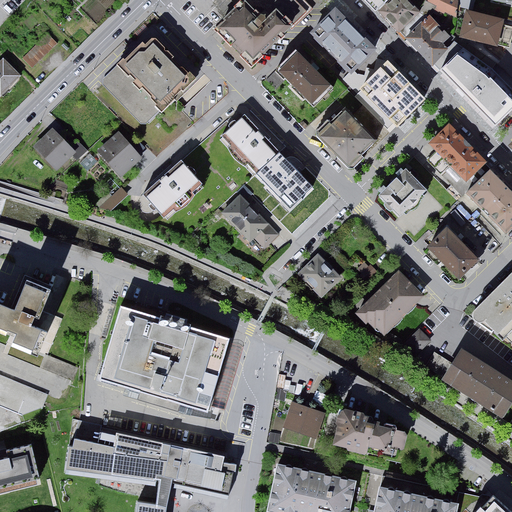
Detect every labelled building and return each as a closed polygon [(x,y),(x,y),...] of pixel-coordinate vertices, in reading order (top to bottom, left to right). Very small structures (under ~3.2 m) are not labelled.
[(416,10),(406,0),(393,0),(379,13),(395,30),(416,10)] [(460,2),(456,0),(428,0),(426,6),(454,17),(460,2)] [(262,25),(243,6),(216,32),(251,69),(292,30),(275,12),(262,25)] [(377,51),(335,10),(309,35),(351,77),(377,51)] [(492,18),(468,12),(462,36),(508,47),(511,31),(511,27),(491,23),(492,18)] [(454,42),(428,17),(407,37),(432,63),(454,42)] [(59,44),(48,33),(22,58),(33,69),(59,44)] [(153,36),(104,81),(144,124),(193,79),(153,36)] [(329,87),(296,53),(277,72),(310,106),(329,87)] [(476,71),(456,57),(439,70),(493,129),(511,109),(511,102),(491,78),(487,80),(476,71)] [(22,79),(2,60),(0,61),(0,94),(3,98),(22,79)] [(428,102),(388,61),(366,83),(406,123),(428,102)] [(102,102),(85,84),(58,109),(75,127),(90,113),(102,102)] [(376,143),(344,109),(316,135),(348,169),(376,143)] [(280,153),(244,115),(220,138),(256,176),(280,153)] [(487,164),(449,125),(428,145),(466,184),(487,164)] [(72,153),(52,132),(37,146),(57,167),(72,153)] [(140,158),(118,134),(100,150),(122,174),(140,158)] [(308,182),(286,162),(265,184),(287,204),(308,182)] [(204,192),(179,163),(141,195),(166,224),(204,192)] [(511,228),(511,191),(489,169),(464,195),(505,235),(511,228)] [(426,193),(406,171),(378,196),(399,218),(426,193)] [(267,182),(260,175),(246,188),(252,195),(267,182)] [(116,180),(95,199),(109,214),(129,196),(116,180)] [(279,236),(240,197),(219,217),(258,257),(279,236)] [(481,261),(448,228),(428,248),(460,281),(481,261)] [(343,280),(318,256),(297,276),(322,301),(343,280)] [(381,272),(373,265),(368,268),(362,263),(354,273),(369,286),(381,272)] [(511,319),(511,271),(473,311),(472,316),(474,321),(478,323),(484,322),(497,335),(511,319)] [(424,297),(397,272),(356,315),(383,341),(424,297)] [(14,311),(0,306),(0,327),(16,333),(12,343),(35,351),(42,330),(27,324),(31,316),(36,316),(47,286),(26,278),(14,311)] [(226,340),(118,307),(96,379),(204,412),(226,340)] [(188,326),(190,320),(168,314),(166,320),(188,326)] [(431,343),(418,332),(407,344),(421,356),(431,343)] [(511,402),(511,364),(467,337),(440,381),(502,418),(511,402)] [(48,394),(0,375),(0,406),(17,413),(22,400),(43,408),(48,394)] [(325,415),(292,403),(283,429),(315,441),(325,415)] [(366,414),(339,408),(330,446),(365,454),(367,446),(387,450),(392,428),(364,421),(366,414)] [(155,503),(168,505),(173,482),(231,495),(237,463),(222,461),(224,454),(78,423),(69,470),(159,479),(155,503)] [(0,451),(0,486),(39,476),(31,443),(0,451)] [(348,511),(356,481),(277,463),(266,511),(348,511)] [(456,511),(458,504),(378,486),(371,511),(456,511)] [(456,511),(475,511),(489,498),(461,492),(458,504),(456,511)] [(509,511),(491,495),(489,498),(475,511),(509,511)] [(166,511),(168,505),(155,503),(139,501),(137,511),(166,511)]
